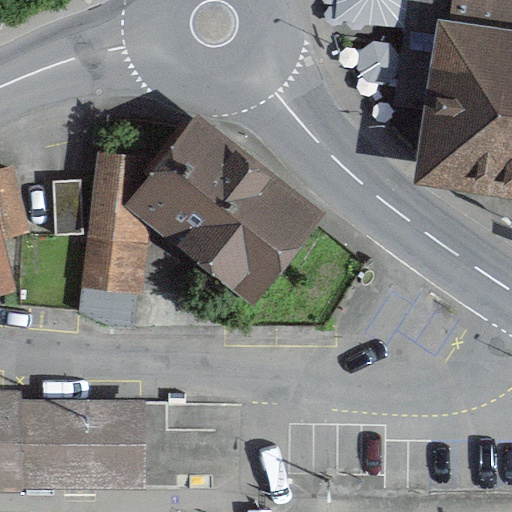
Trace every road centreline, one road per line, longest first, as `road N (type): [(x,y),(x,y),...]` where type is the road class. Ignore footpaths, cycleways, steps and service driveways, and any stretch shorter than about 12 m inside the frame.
road 1 (secondary): [(256,68),(349,172),(511,291)]
road 2 (secondary): [(0,88),(64,62),(154,43)]
road 3 (secondary): [(154,43),(190,81),(225,84),(256,68)]
